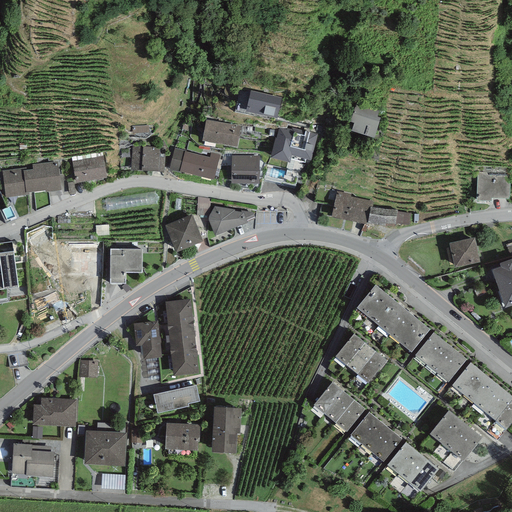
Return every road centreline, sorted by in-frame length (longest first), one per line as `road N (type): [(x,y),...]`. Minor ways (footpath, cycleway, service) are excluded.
road 1 (residential): [(0,232),(147,180),(290,203),(302,211),(305,233)]
road 2 (residential): [(0,491),(267,508)]
road 3 (residential): [(125,306),(214,255),(305,233)]
road 4 (residential): [(380,256),(511,363)]
road 5 (residential): [(0,411),(125,306)]
road 6 (residential): [(511,215),(406,233),(380,256)]
road 7 (residential): [(125,306),(0,351)]
